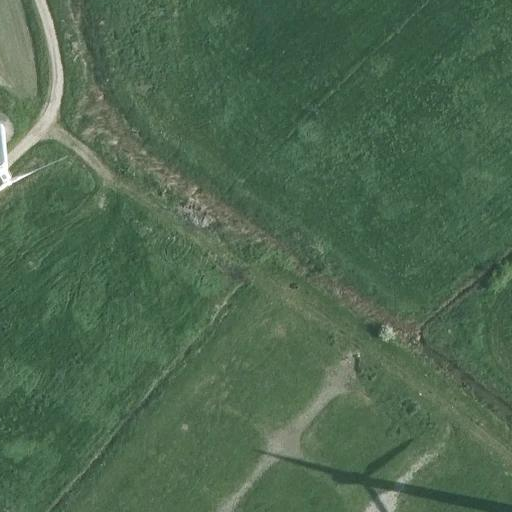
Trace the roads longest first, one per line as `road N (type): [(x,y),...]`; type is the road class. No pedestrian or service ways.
road 1 (track): [(45,122),(511,451)]
road 2 (track): [(0,169),(34,137),(52,104),(55,62),(41,0)]
